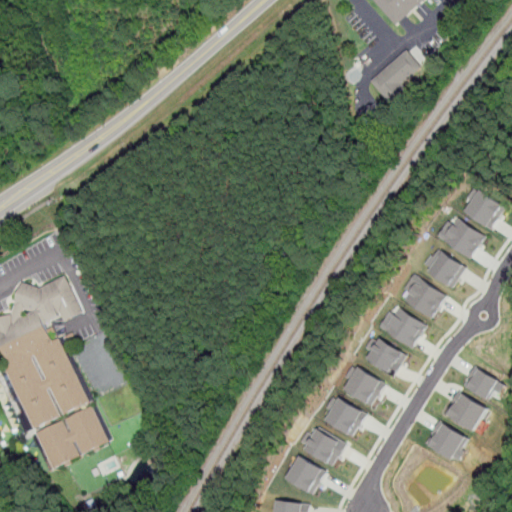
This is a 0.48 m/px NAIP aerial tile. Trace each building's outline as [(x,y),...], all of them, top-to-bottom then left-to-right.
[(374,0),(397,25),(424,0),(374,0)] [(390,100),(425,68),(407,49),(372,81),(390,100)] [(482,189),(508,207),(493,229),(467,211),(475,200),(470,196),(476,188),(480,191),(482,189)] [(460,217),(487,236),(472,257),(440,235),(452,218),(457,221),(460,217)] [(441,248),(469,267),(455,288),(431,271),(433,267),(427,263),(433,254),(436,256),(441,248)] [(416,273),(449,295),(434,317),(407,299),(412,293),(405,288),(416,273)] [(113,440),(56,468),(0,355),(8,351),(0,334),(0,317),(14,311),(24,281),(43,287),(66,275),(85,312),(67,321),(64,315),(46,323),(55,340),(61,337),(113,440)] [(401,306),(428,324),(414,347),(382,325),(391,311),(396,314),(401,306)] [(382,337),(409,355),(394,377),(367,359),(372,351),(366,348),(373,337),(379,341),(382,337)] [(360,365),(388,383),(374,406),(347,389),(353,379),(348,376),(354,366),(358,369),(360,365)] [(478,366),(466,384),(491,398),(496,389),(502,392),(507,383),(478,366)] [(462,389),(448,413),(476,430),(490,408),(462,389)] [(340,397),(369,413),(355,436),(326,420),(332,409),(328,407),(334,397),(339,400),(340,397)] [(442,420),(471,437),(464,448),(469,450),(463,461),(457,457),(456,459),(428,443),(442,420)] [(319,426),(348,443),(335,466),(306,449),(308,444),(303,441),(308,432),(314,435),(319,426)] [(301,455),(328,471),(315,493),(287,477),(301,455)] [(277,499),(275,511),(310,511),(312,503),(277,499)]
